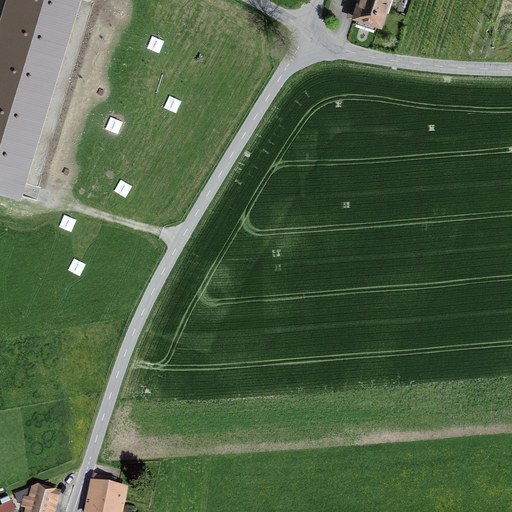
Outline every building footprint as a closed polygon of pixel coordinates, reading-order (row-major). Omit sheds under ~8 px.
[(77,0),(9,0),(0,32),(0,191),(19,197),(77,0)] [(360,0),(355,16),(380,24),(387,0),(360,0)] [(114,482),(95,478),(92,493),(89,492),(84,511),(118,511),(124,490),(113,488),(114,482)] [(28,511),(49,511),(52,500),(55,501),(57,493),(38,488),(17,494),(19,500),(36,495),(35,502),(32,501),(28,511)] [(0,495),(0,502),(3,510),(16,506),(11,492),(0,495)] [(125,503),(123,511),(133,511),(134,503),(125,503)]
